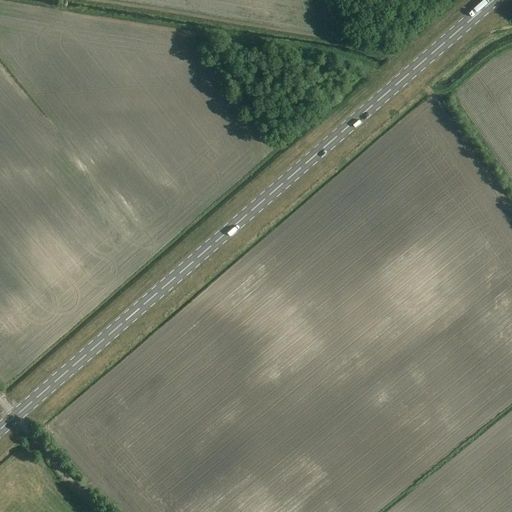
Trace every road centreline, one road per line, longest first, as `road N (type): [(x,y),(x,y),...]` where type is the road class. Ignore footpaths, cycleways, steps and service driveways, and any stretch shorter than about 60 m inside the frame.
road 1 (primary): [(15,416),(488,0)]
road 2 (track): [(0,2),(293,47),(368,68)]
